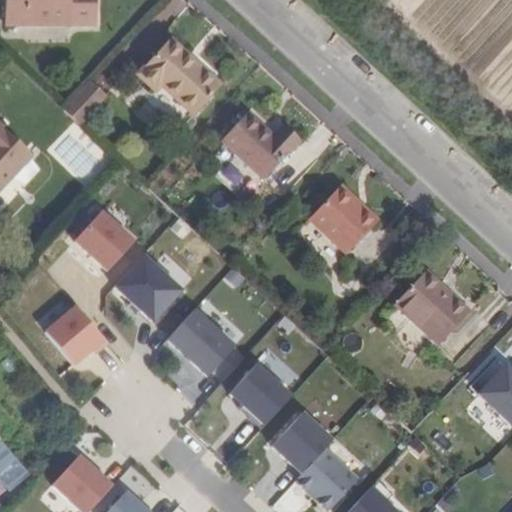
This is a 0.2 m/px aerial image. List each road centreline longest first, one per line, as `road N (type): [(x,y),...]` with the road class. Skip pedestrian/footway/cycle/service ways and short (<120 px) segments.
road 1 (residential): [(258,0),(511,236)]
road 2 (residential): [(232,511),(118,398)]
